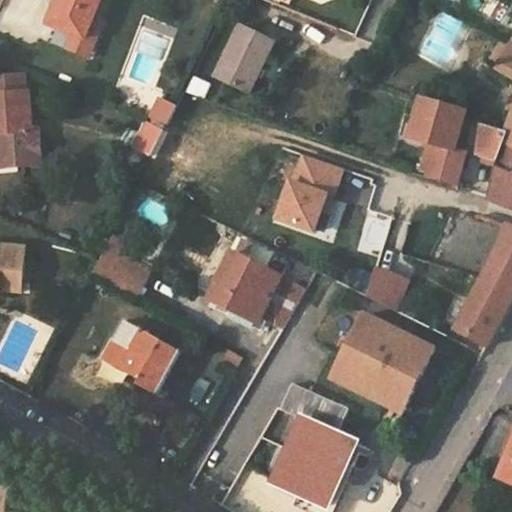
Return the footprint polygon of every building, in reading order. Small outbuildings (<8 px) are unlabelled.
[(63,0),(62,3),(58,1),(50,21),(76,32),(89,37),(97,16),(103,19),(111,0),(63,0)] [(70,46),(93,56),(108,21),(103,19),(97,16),(89,37),(76,32),(70,46)] [(276,41),(241,24),(215,76),(250,94),(276,41)] [(506,44),(496,62),(501,65),(511,47),(506,44)] [(500,68),(511,74),(511,120),(507,133),(507,134),(510,136),(511,137),(511,45),(511,47),(501,65),(500,68)] [(0,74),(0,91),(27,91),(26,74),(0,74)] [(212,83),(194,74),(185,91),(205,98),(212,83)] [(0,156),(21,155),(22,166),(45,164),(43,128),(34,129),(31,91),(27,91),(0,91),(0,156)] [(163,97),(153,117),(169,124),(179,104),(163,97)] [(461,109),(423,98),(412,137),(427,142),(419,170),(429,173),(428,176),(459,187),(468,152),(456,149),(466,115),(467,113),(461,111),(461,109)] [(469,112),(466,115),(466,117),(467,119),(470,121),(473,121),(475,119),(476,117),(475,113),(472,111),(469,112)] [(479,154),(498,161),(510,136),(507,134),(507,133),(485,127),(479,154)] [(490,199),(511,206),(511,137),(510,136),(498,161),(500,161),(490,199)] [(0,166),(22,166),(21,155),(0,156),(0,166)] [(292,182),(280,218),(316,231),(323,211),(328,195),(334,197),(344,168),(305,155),(295,183),(292,182)] [(344,199),(367,207),(376,182),(353,173),(344,199)] [(334,197),(328,195),(323,211),(328,213),(334,197)] [(473,297),(458,325),(489,342),(511,299),(511,228),(509,227),(496,255),(473,297)] [(0,290),(23,292),(27,249),(0,246),(0,290)] [(212,298),(259,322),(261,317),(284,328),(307,288),(234,253),(212,298)] [(126,264),(121,275),(140,285),(145,274),(126,264)] [(375,268),(366,302),(401,311),(410,277),(375,268)] [(436,348),(366,314),(353,341),(357,352),(353,361),(345,357),(334,380),(388,405),(402,400),(409,404),(415,391),(408,387),(412,378),(424,374),(436,348)] [(126,320),(106,357),(143,378),(142,381),(158,391),(181,350),(126,320)] [(353,341),(345,357),(353,361),(357,352),(353,341)] [(408,387),(415,391),(424,374),(412,378),(408,387)] [(306,420),(278,483),(306,497),(330,507),(349,464),(357,467),(366,448),(339,435),(350,409),(294,385),(284,410),(306,420)] [(402,400),(388,405),(405,414),(409,404),(402,400)] [(511,439),(500,468),(504,469),(511,449),(511,439)] [(511,449),(504,469),(501,476),(511,480),(511,449)] [(349,464),(330,507),(328,511),(336,511),(357,467),(349,464)] [(328,511),(330,507),(306,497),(303,504),(320,511),(328,511)]
